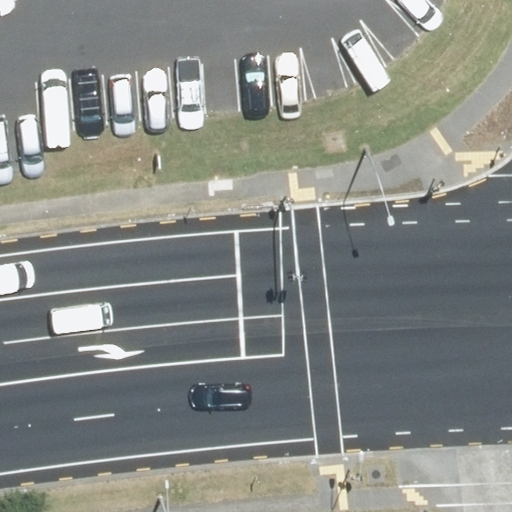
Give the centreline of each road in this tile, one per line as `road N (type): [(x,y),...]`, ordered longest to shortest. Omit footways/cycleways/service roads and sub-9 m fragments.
road 1 (primary): [(511,387),(153,419),(0,444)]
road 2 (primary): [(0,304),(511,259)]
